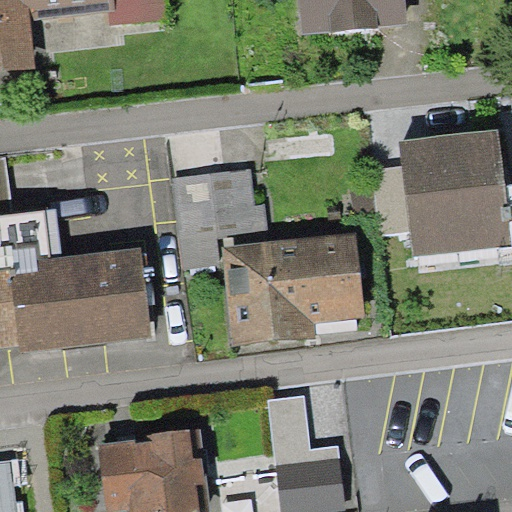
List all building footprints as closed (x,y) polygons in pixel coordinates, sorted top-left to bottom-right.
[(0,0),(0,70),(36,67),(31,19),(107,10),(114,10),(113,0),(0,0)] [(165,0),(113,0),(114,10),(107,10),(109,26),(168,21),(165,0)] [(298,0),(302,32),(408,22),(405,0),(298,0)] [(447,135),(400,141),(413,256),(511,245),(498,130),(447,135)] [(7,156),(0,156),(0,215),(13,214),(7,156)] [(250,168),(172,177),(183,269),(225,265),(223,247),(269,242),(265,203),(255,205),(250,168)] [(56,208),(45,210),(51,257),(62,256),(56,208)] [(13,214),(0,215),(0,347),(20,345),(20,353),(151,337),(141,248),(62,256),(51,257),(45,210),(13,214)] [(269,242),(223,247),(225,265),(233,346),(317,338),(316,333),(315,321),(336,319),(356,317),(364,316),(355,233),(269,242)] [(357,329),(356,317),(336,319),(315,321),(316,333),(357,329)] [(304,395),(268,399),(276,465),(341,457),(339,445),(311,448),(304,395)] [(141,438),(99,444),(108,511),(125,509),(125,511),(211,511),(200,427),(147,434),(147,437),(141,438)] [(341,457),(276,465),(281,511),(340,511),(348,511),(341,457)] [(24,511),(18,460),(0,462),(0,511),(24,511)]
